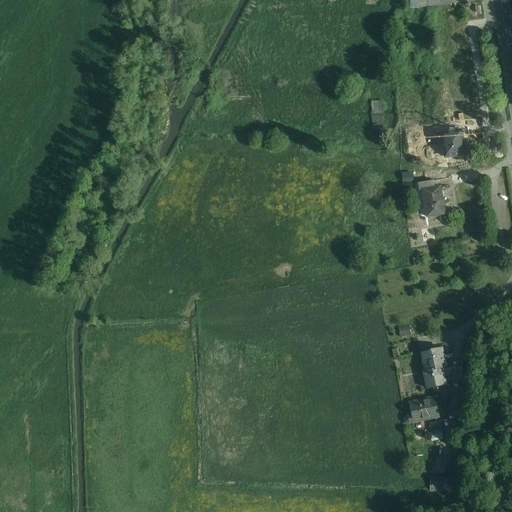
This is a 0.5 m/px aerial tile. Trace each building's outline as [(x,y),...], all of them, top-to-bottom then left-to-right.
[(438,7),(452,5),(451,0),(419,0),(420,8),(438,7)] [(455,12),(452,5),(438,7),(441,27),(457,24),(455,12)] [(446,38),(437,39),(439,56),(449,54),(446,38)] [(462,115),(481,111),(473,65),(454,69),(456,80),(457,87),(462,115)] [(372,130),(383,130),(382,103),(372,103),(372,130)] [(428,217),(446,214),(441,186),(436,187),(435,180),(419,183),(420,191),(423,190),(428,217)] [(412,326),(401,326),(401,335),(413,334),(412,326)] [(425,371),(429,389),(447,385),(443,368),(447,367),(442,348),(425,352),(429,370),(425,371)] [(415,422),(439,416),(435,397),(410,403),(413,414),(415,422)] [(409,423),(415,422),(413,414),(408,416),(406,418),(407,422),(409,423)] [(433,434),(444,432),(442,420),(430,423),(433,434)] [(430,491),(452,492),(453,477),(431,476),(430,491)]
